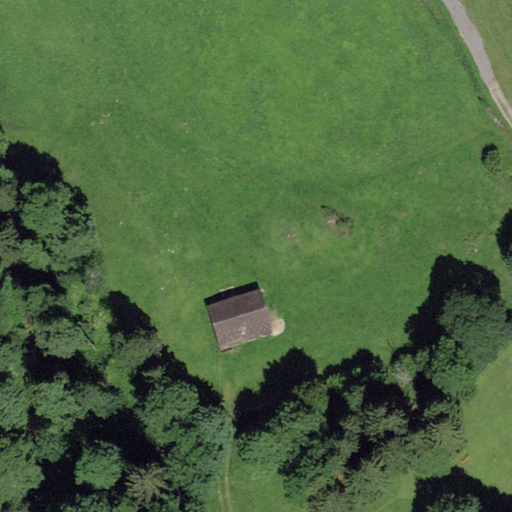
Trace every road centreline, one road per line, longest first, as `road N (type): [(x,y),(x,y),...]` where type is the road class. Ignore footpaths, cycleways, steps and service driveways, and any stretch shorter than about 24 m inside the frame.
road 1 (track): [(231,377),(228,511)]
road 2 (track): [(511,112),(464,13),(449,0)]
